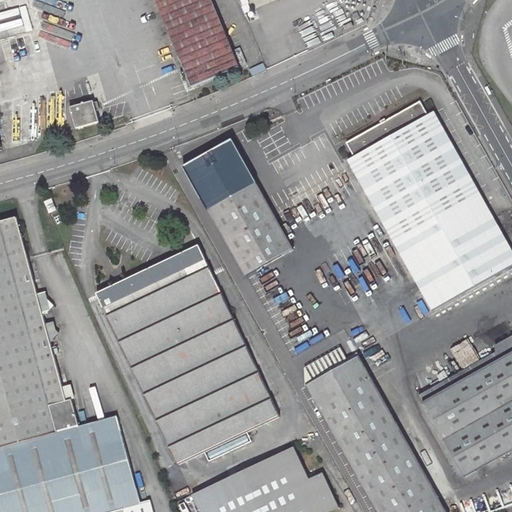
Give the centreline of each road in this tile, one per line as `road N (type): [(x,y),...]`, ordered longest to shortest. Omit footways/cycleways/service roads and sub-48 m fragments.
road 1 (unclassified): [(0,182),(160,131),(430,8)]
road 2 (unclassified): [(511,163),(442,45),(430,8)]
road 3 (unknown): [(160,131),(106,0)]
